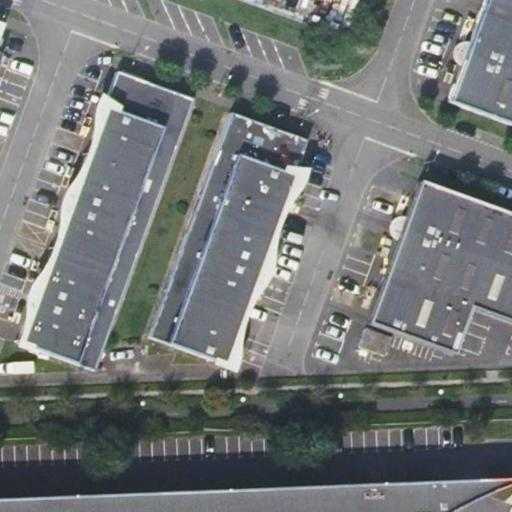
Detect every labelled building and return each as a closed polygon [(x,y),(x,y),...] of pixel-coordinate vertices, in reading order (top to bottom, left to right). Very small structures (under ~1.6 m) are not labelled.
[(511,0),(484,0),(482,8),(511,19),(511,0)] [(468,46),(465,55),(511,72),(511,19),(482,8),(468,46)] [(456,48),(454,51),(465,55),(468,46),(464,45),(460,46),(456,48)] [(456,64),(460,66),(465,55),(454,51),(453,55),(454,60),(456,64)] [(460,66),(447,102),(511,126),(511,72),(465,55),(460,66)] [(115,71),(84,154),(160,182),(190,99),(115,71)] [(274,223),(298,157),(304,141),(228,113),(198,195),(274,223)] [(84,154),(67,200),(143,228),(160,182),(84,154)] [(403,220),(400,230),(483,260),(500,213),(417,183),(403,220)] [(257,270),(274,223),(198,195),(181,243),(257,270)] [(67,200),(50,248),(126,275),(143,228),(67,200)] [(511,217),(500,213),(483,260),(511,270),(511,217)] [(392,223),(390,226),(400,230),(403,220),(399,219),(395,220),(392,223)] [(392,238),(396,240),(400,230),(390,226),(389,230),(390,234),(392,238)] [(396,240),(383,275),(467,305),(483,260),(400,230),(396,240)] [(240,318),(257,270),(181,243),(163,289),(240,318)] [(50,248),(33,295),(109,322),(126,275),(50,248)] [(511,270),(483,260),(467,305),(468,306),(468,309),(511,324),(511,270)] [(368,315),(365,324),(450,355),(459,331),(468,309),(468,306),(467,305),(383,275),(368,315)] [(222,365),(240,318),(163,289),(146,337),(222,365)] [(33,295),(16,342),(92,369),(105,333),(109,322),(33,295)] [(355,317),(354,320),(365,324),(368,315),(364,314),(359,315),(355,317)] [(356,333),(360,335),(363,328),(365,324),(354,320),(353,321),(353,326),(354,330),(356,333)] [(363,328),(360,335),(356,346),(382,355),(388,338),(363,328)] [(453,511),(481,498),(511,483),(511,479),(465,481),(453,480),(384,483),(0,498),(0,511),(453,511)]
